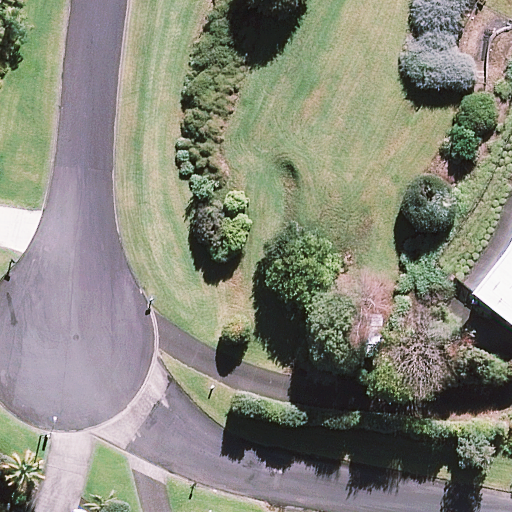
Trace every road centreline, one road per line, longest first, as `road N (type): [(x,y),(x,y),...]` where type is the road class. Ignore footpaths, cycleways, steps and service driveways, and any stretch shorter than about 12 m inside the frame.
road 1 (residential): [(461,511),(287,482),(72,368)]
road 2 (residential): [(72,368),(98,0)]
